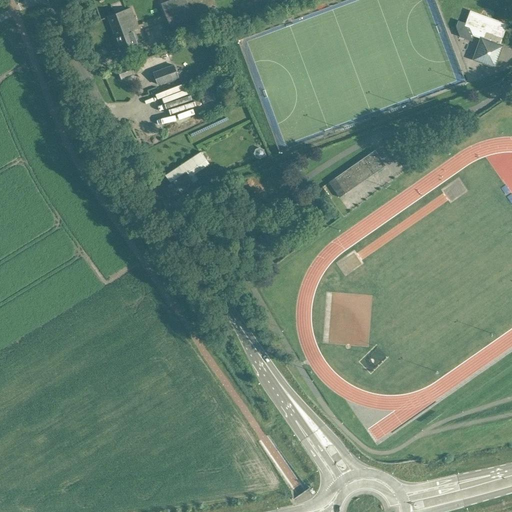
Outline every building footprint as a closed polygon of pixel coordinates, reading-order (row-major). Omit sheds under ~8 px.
[(173,9),(165,12),(173,34),(196,25),(188,5),(186,0),(172,0),(170,1),(173,9)] [(131,9),(118,14),(108,17),(116,37),(121,50),(139,43),(134,30),(138,28),(131,9)] [(500,45),(502,40),(507,24),(470,11),(465,23),(458,21),(456,27),(460,37),(471,41),(473,36),(480,39),(473,60),(495,68),(502,46),(500,45)] [(143,71),(139,62),(117,70),(121,80),(143,71)] [(178,77),(174,65),(153,72),(158,85),(178,77)] [(227,151),(236,147),(231,136),(222,140),(227,151)] [(256,157),(260,158),(267,155),(264,148),(260,146),(256,148),(254,152),(256,157)] [(375,150),(334,178),(329,182),(339,198),(345,194),(385,166),(375,150)] [(201,152),(174,170),(165,175),(171,184),(162,189),(169,199),(198,179),(194,174),(209,164),(201,152)]
